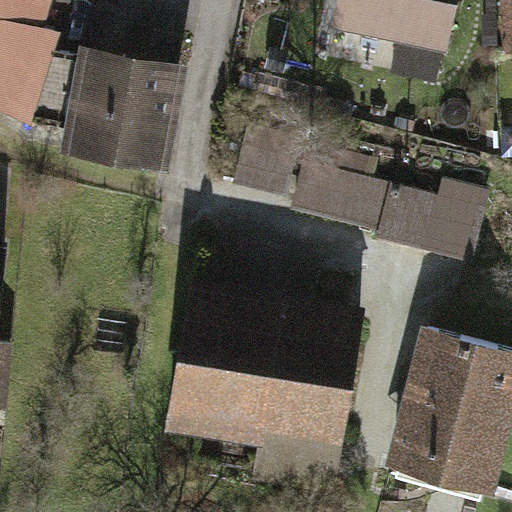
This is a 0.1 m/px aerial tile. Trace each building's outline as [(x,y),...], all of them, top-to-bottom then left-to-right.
[(51,0),(0,0),(0,112),(17,122),(51,0)] [(338,0),(330,36),(445,62),(459,0),(338,0)] [(186,69),(81,49),(60,159),(165,178),(186,69)] [(445,195),(245,142),(233,187),(291,202),(289,212),(430,249),(445,195)] [(365,313),(189,286),(166,435),(261,449),(256,480),(336,493),(365,313)] [(511,432),(511,351),(420,327),(382,468),(494,499),(511,432)]
